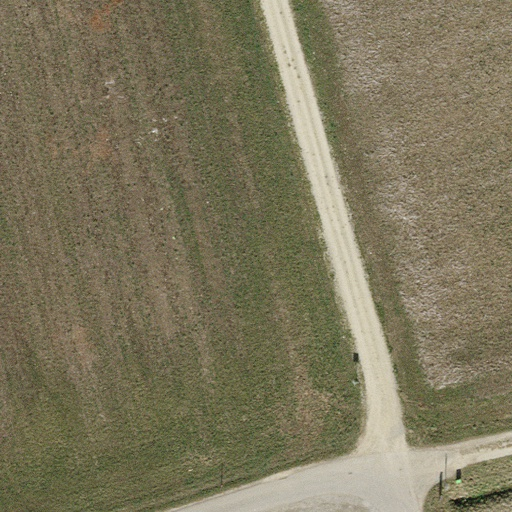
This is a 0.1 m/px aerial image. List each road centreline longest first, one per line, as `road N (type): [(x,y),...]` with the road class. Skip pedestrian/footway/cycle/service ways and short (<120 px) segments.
road 1 (track): [(404,468),(280,0)]
road 2 (track): [(221,511),(333,477),(404,468)]
